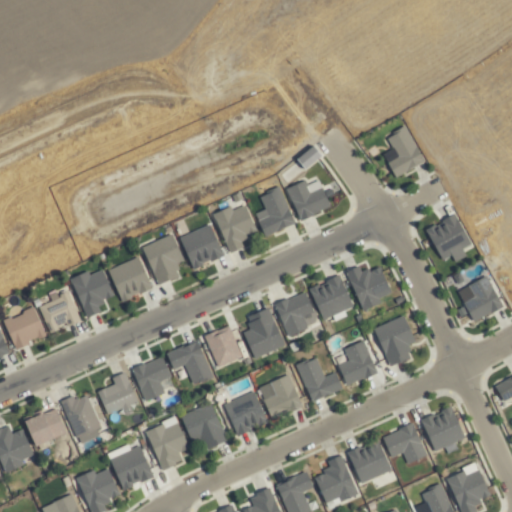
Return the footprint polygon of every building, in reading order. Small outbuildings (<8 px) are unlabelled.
[(394,177),(423,162),(404,126),(385,136),(395,156),(386,161),(394,177)] [(318,180),(306,184),(304,180),(284,188),(297,220),(329,207),(318,180)] [(293,223),(278,187),(258,195),(263,209),(253,213),(263,236),(293,223)] [(242,247),(239,240),(256,231),(244,204),(231,210),(229,206),(211,214),(229,253),(242,247)] [(461,248),(470,243),(453,213),(424,230),(441,259),(449,254),(454,262),(465,256),(461,248)] [(191,268),(222,255),(209,224),(178,237),(191,268)] [(141,246),(157,285),(179,275),(174,263),(182,260),(171,234),(141,246)] [(150,287),(137,257),(107,269),(120,300),(150,287)] [(378,265),(360,273),(357,266),(345,271),(360,310),(380,303),(378,297),(389,293),(378,265)] [(87,270),(69,277),(84,316),(99,311),(96,303),(112,296),(101,269),(88,274),(87,270)] [(308,288),(322,319),(352,305),(338,274),(308,288)] [(500,309),(487,276),(467,284),(473,297),(463,301),(471,320),(500,309)] [(46,330),(77,321),(68,290),(53,294),(55,299),(38,304),(46,330)] [(317,321),(304,290),(273,303),(286,335),(317,321)] [(45,335),(33,306),(2,320),(14,348),(45,335)] [(282,345),(268,306),(245,315),(250,328),(243,331),(252,356),(282,345)] [(410,356),(406,344),(413,341),(403,315),(373,327),(388,365),(410,356)] [(203,333),(214,365),(240,356),(228,324),(203,333)] [(190,382),(210,375),(196,339),(164,351),(171,368),(183,364),(190,382)] [(343,347),(347,359),(336,364),(345,384),(376,372),(362,339),(343,347)] [(168,376),(162,356),(131,366),(142,400),(163,393),(159,379),(168,376)] [(334,371),(323,375),(315,356),(295,364),(310,400),(341,387),(334,371)] [(105,414),(121,408),(124,415),(132,412),(129,403),(136,400),(124,371),(110,376),(113,383),(96,389),(105,414)] [(300,406),(288,373),(268,381),(272,393),(262,397),(269,417),(300,406)] [(511,374),(494,385),(502,400),(511,394),(511,374)] [(267,421),(252,390),(222,404),(236,435),(267,421)] [(84,394),(74,398),(72,394),(59,400),(78,443),(101,432),(84,394)] [(181,412),(191,446),(203,442),(204,447),(224,441),(212,403),(181,412)] [(433,449),(464,436),(450,405),(420,418),(433,449)] [(65,432),(54,406),(23,419),(34,444),(65,432)] [(188,447),(174,415),(143,429),(161,469),(181,460),(178,451),(188,447)] [(425,454),(412,422),(381,435),(389,456),(401,451),(406,462),(425,454)] [(32,453),(21,427),(11,432),(7,423),(0,426),(0,463),(3,472),(22,464),(20,459),(32,453)] [(360,482),(390,469),(376,438),(346,451),(360,482)] [(108,457),(122,489),(152,476),(138,444),(108,457)] [(324,502),(337,497),(338,500),(356,493),(340,454),(326,460),(329,468),(313,475),(324,502)] [(75,476),(90,511),(97,511),(105,509),(102,502),(119,495),(107,467),(94,472),(93,469),(75,476)] [(446,476),(460,511),(470,511),(476,510),(472,502),(489,495),(478,468),(465,473),(463,469),(446,476)] [(311,486),(305,470),(275,483),(286,511),(308,511),(310,511),(301,490),(311,486)] [(428,511),(451,511),(442,483),(421,490),(428,511)] [(243,511),(279,511),(270,486),(249,494),(253,503),(241,507),(243,511)]
